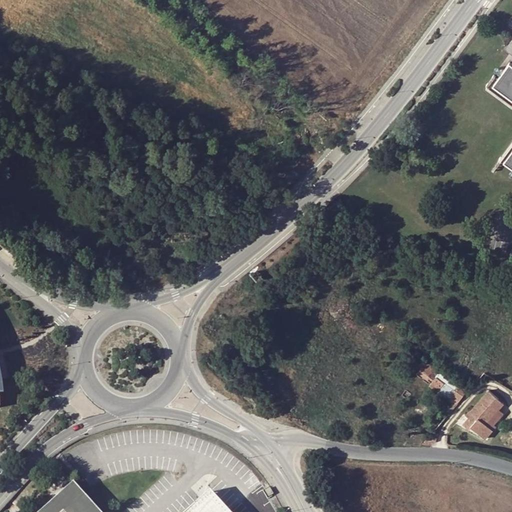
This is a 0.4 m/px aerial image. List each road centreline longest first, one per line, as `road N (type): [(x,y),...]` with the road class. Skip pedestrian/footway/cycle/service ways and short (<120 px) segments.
road 1 (tertiary): [(236,260),(374,133),(472,0)]
road 2 (unclassified): [(511,470),(446,454),(358,452),(305,439),(265,450)]
road 3 (unknown): [(154,511),(194,476),(199,458),(127,452),(82,468)]
road 4 (tertiary): [(0,495),(54,441),(128,405)]
road 5 (tertiary): [(82,362),(76,380),(0,467)]
road 6 (unclassified): [(136,405),(257,441)]
